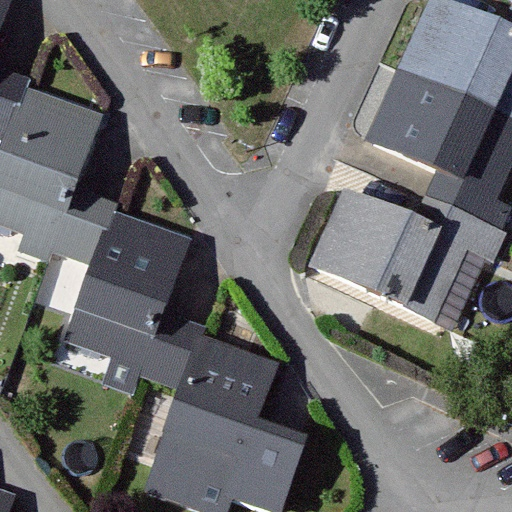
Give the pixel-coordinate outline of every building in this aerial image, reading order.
[(5,0),(0,0),(0,142),(8,145),(25,99),(26,94),(0,85),(0,33),(11,2),(5,0)] [(403,76),(511,126),(511,40),(503,37),(435,6),(403,76)] [(511,17),(503,37),(511,40),(511,17)] [(0,85),(26,94),(30,85),(0,75),(0,85)] [(440,210),(484,231),(496,205),(487,200),(511,144),(511,126),(403,76),(372,145),(440,178),(452,184),(440,210)] [(25,99),(8,145),(0,168),(0,216),(27,227),(25,234),(54,246),(52,253),(96,269),(113,222),(115,218),(71,201),(74,193),(97,124),(25,99)] [(427,204),(440,210),(452,184),(440,178),(427,204)] [(115,218),(117,209),(74,193),(71,201),(115,218)] [(484,231),(440,210),(428,236),(416,230),(348,199),(314,270),(430,323),(463,253),(472,257),(484,231)] [(440,210),(427,204),(416,230),(428,236),(440,210)] [(484,231),(498,237),(509,211),(496,205),(484,231)] [(0,216),(0,224),(25,234),(27,227),(0,216)] [(113,222),(96,269),(71,337),(114,354),(113,361),(145,374),(145,379),(185,395),(201,347),(204,343),(162,328),(165,317),(188,249),(113,222)] [(498,237),(484,231),(472,257),(485,263),(493,268),(505,241),(498,237)] [(430,323),(452,334),(485,263),(472,257),(463,253),(430,323)] [(204,343),(207,333),(165,317),(162,328),(204,343)] [(141,390),(145,379),(145,374),(113,361),(114,354),(71,337),(62,359),(141,390)] [(201,347),(185,395),(161,461),(205,478),(203,484),(232,495),(230,501),(257,511),(274,511),(291,468),(250,452),(252,443),(276,374),(201,347)] [(291,468),(294,459),(252,443),(250,452),(291,468)] [(161,461),(158,468),(167,489),(226,510),(230,501),(232,495),(203,484),(205,478),(161,461)]
